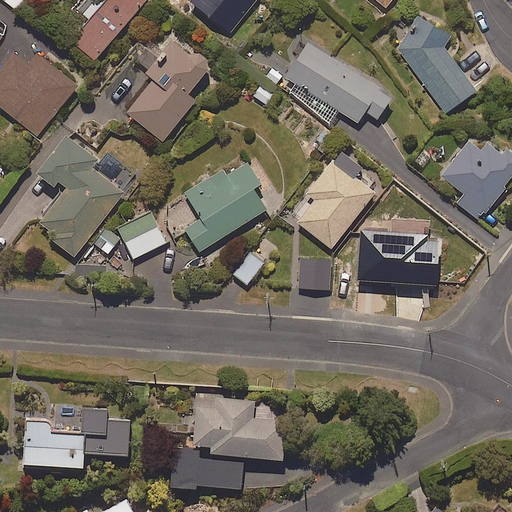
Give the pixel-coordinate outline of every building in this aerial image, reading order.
[(146,0),(94,0),(85,12),(93,18),(75,40),(98,59),(146,0)] [(256,0),(191,0),(232,31),(256,0)] [(446,43),(452,31),(418,13),(399,48),(445,112),(479,88),(446,43)] [(191,91),(210,66),(209,55),(201,50),(193,51),(171,35),(162,47),(153,40),(137,60),(147,68),(145,69),(153,75),(126,111),(166,141),(199,97),(191,91)] [(295,84),(289,93),(332,121),(340,109),(359,121),(367,109),(379,117),(393,95),(309,41),(285,78),(295,84)] [(18,49),(0,70),(0,104),(36,135),(79,85),(38,50),(30,59),(18,49)] [(275,92),(260,83),(252,96),(266,105),(275,92)] [(102,159),(66,133),(38,170),(55,183),(59,178),(68,185),(42,219),(58,231),(53,238),(75,254),(134,174),(106,153),(102,159)] [(483,148),(469,138),(442,175),(465,192),(457,203),(481,220),(511,176),(511,148),(493,135),(483,148)] [(315,198),(298,220),(334,247),(375,191),(356,177),(363,166),(341,150),(308,193),(315,198)] [(259,182),(246,162),(227,174),(223,168),(186,192),(202,217),(186,228),(200,250),(266,208),(253,186),(259,182)] [(167,241),(152,212),(119,229),(134,258),(167,241)] [(441,234),(428,234),(428,229),(411,228),(411,222),(385,221),(384,227),(361,226),(359,279),(439,282),(441,234)] [(121,237),(106,226),(94,242),(108,253),(121,237)] [(264,263),(247,250),(231,270),(247,284),(264,263)] [(174,445),(172,482),(242,486),(244,455),(285,458),(287,419),(254,417),(255,400),(198,396),(195,447),(174,445)] [(107,406),(83,406),(82,436),(50,436),(50,422),(26,421),(25,463),(86,464),(86,453),(130,454),(130,418),(107,417),(107,406)] [(133,511),(126,498),(99,511),(133,511)]
